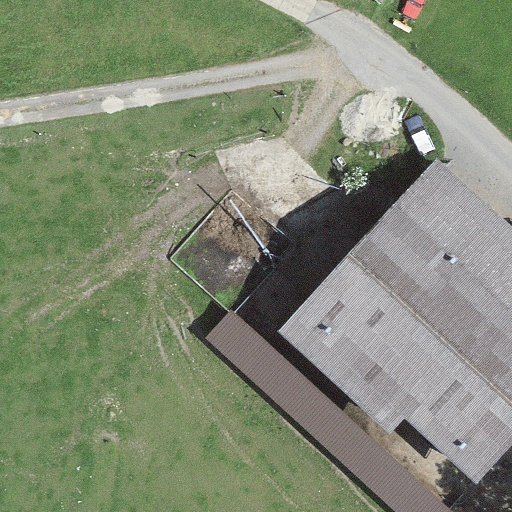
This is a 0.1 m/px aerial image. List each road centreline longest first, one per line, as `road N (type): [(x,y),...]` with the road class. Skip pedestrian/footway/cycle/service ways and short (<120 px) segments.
road 1 (track): [(382,57),(0,117)]
road 2 (track): [(382,57),(511,180)]
